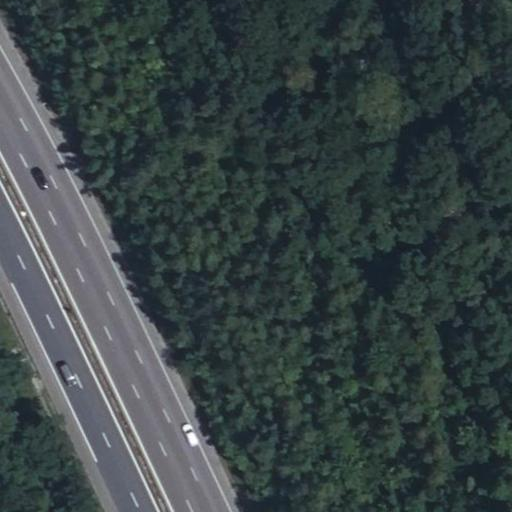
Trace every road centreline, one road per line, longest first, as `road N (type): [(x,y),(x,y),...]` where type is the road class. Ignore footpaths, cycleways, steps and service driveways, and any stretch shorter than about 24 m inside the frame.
road 1 (trunk): [(206,511),(0,88)]
road 2 (trunk): [(0,216),(142,511)]
